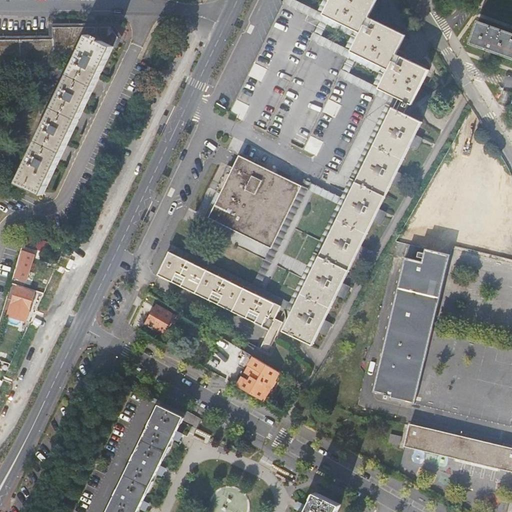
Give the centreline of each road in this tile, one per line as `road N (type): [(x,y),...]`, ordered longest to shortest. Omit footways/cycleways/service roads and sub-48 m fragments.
road 1 (residential): [(417,511),(80,323)]
road 2 (secondary): [(80,323),(232,12)]
road 3 (residential): [(0,2),(232,12)]
road 4 (residential): [(511,157),(415,0)]
road 5 (secondary): [(0,488),(80,323)]
road 6 (unknown): [(246,135),(295,18)]
